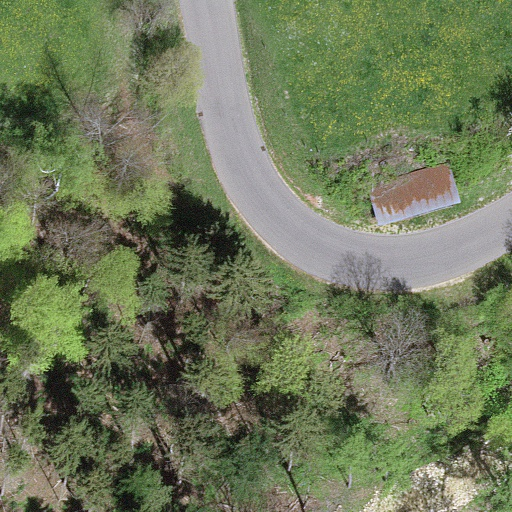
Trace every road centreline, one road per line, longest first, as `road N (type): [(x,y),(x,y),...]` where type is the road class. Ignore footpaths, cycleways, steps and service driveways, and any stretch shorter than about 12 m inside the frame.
road 1 (tertiary): [(511,217),(445,250),(403,259),(324,245),(286,222),(253,181),(235,132),(212,0)]
road 2 (track): [(511,449),(399,511)]
